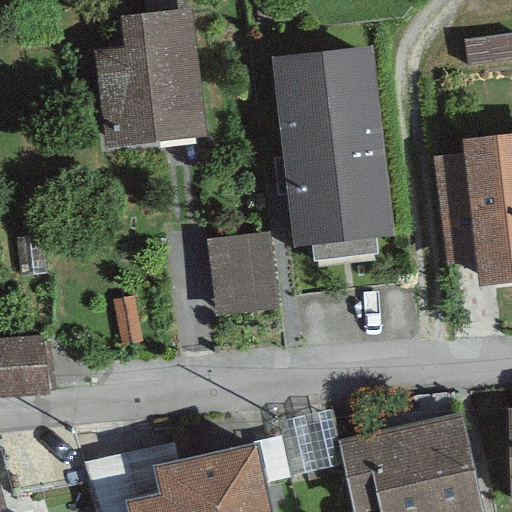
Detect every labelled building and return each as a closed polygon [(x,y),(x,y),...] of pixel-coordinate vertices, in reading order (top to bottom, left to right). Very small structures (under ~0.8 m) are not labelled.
[(191,1),(118,9),(122,42),(93,45),(104,138),(205,126),(191,1)] [(369,36),(271,48),(292,235),(309,233),(311,252),(377,244),(375,226),(391,224),(369,36)] [(511,124),(460,130),(462,148),(433,152),(445,255),(475,252),(478,274),(511,270),(511,124)] [(214,235),(216,315),(280,314),(279,233),(214,235)] [(0,389),(52,385),(42,330),(1,329),(0,324),(0,389)] [(486,511),(461,404),(337,433),(355,508),(381,502),(383,511),(486,511)] [(160,483),(125,491),(129,511),(275,511),(256,430),(153,454),(160,483)]
